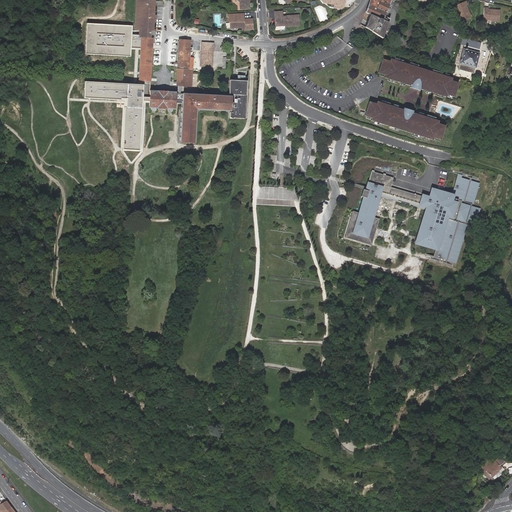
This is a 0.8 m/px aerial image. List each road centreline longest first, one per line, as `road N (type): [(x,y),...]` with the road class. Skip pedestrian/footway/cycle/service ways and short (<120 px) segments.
road 1 (residential): [(269,44),(273,81),(295,104),(449,157)]
road 2 (track): [(137,175),(135,211),(175,218),(208,187),(222,143)]
road 3 (primary): [(97,511),(0,426)]
